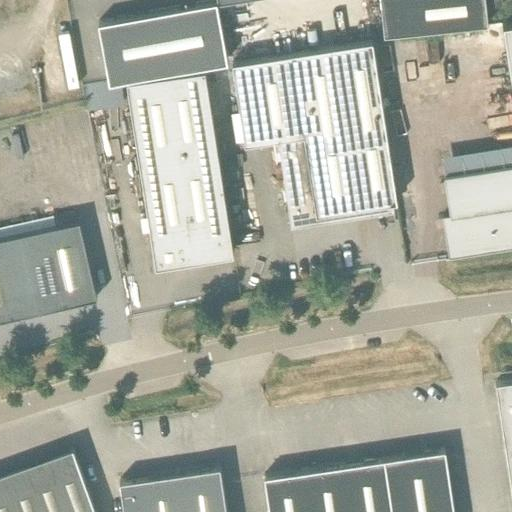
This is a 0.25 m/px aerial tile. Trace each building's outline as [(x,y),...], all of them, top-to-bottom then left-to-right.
[(227,58),(216,0),(215,0),(98,22),(110,81),(227,58)] [(380,0),(384,33),(488,22),(485,0),(380,0)] [(511,22),(503,24),(511,79),(511,22)] [(397,199),(372,39),(232,60),(245,141),(278,136),(291,223),(294,222),(294,217),(317,214),(316,211),(397,199)] [(234,251),(205,67),(127,79),(152,239),(156,238),(188,233),(192,257),(200,256),(234,251)] [(115,81),(115,92),(89,94),(89,105),(123,104),(122,80),(115,81)] [(450,256),(456,255),(511,245),(511,163),(444,174),(450,214),(442,215),(446,237),(448,253),(448,255),(446,255),(446,256),(450,256)] [(404,222),(419,220),(416,194),(401,196),(404,222)] [(0,318),(97,297),(80,219),(0,236),(0,318)] [(511,378),(496,381),(511,488),(511,378)] [(264,474),(269,511),(454,511),(445,447),(264,474)] [(96,511),(75,453),(0,479),(0,511),(96,511)] [(226,511),(220,465),(120,480),(124,511),(226,511)]
